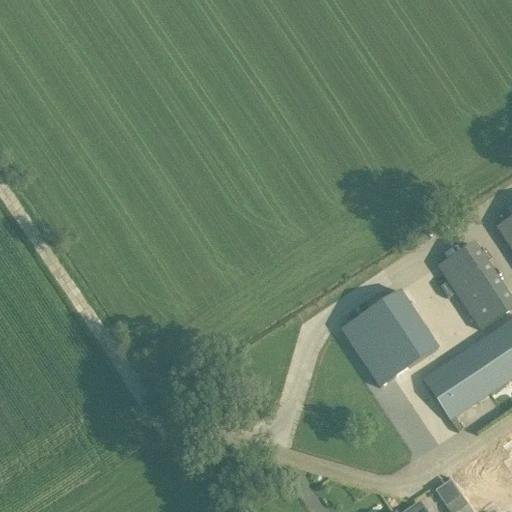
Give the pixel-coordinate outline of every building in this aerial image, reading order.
[(511,216),(496,227),(511,250),(511,216)] [(479,332),(511,310),(511,306),(471,244),(437,267),(479,332)] [(399,293),(341,331),(380,389),(437,351),(399,293)] [(511,381),(511,319),(422,379),(451,422),(511,381)] [(511,433),(452,473),(478,511),(511,488),(511,433)]
